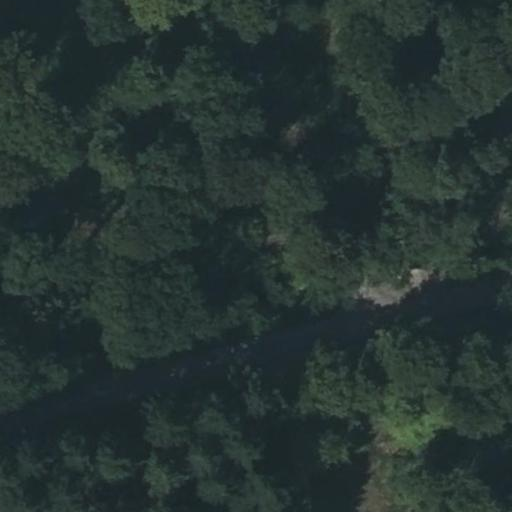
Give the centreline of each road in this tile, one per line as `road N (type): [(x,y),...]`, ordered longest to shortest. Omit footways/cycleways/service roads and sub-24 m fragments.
road 1 (tertiary): [(511,284),(0,423)]
road 2 (track): [(287,511),(266,352)]
